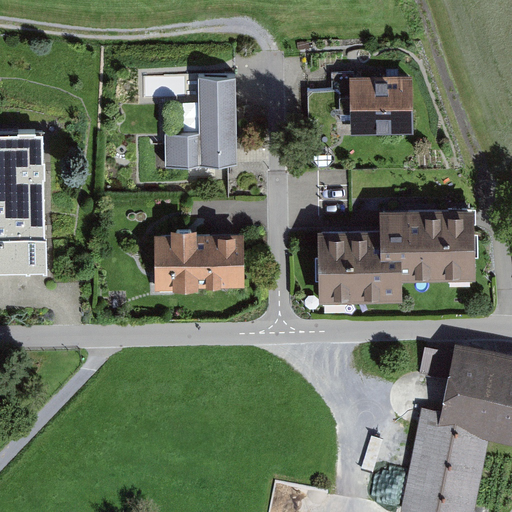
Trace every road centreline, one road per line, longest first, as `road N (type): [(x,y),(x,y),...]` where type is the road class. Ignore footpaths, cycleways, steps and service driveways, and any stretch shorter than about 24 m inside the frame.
road 1 (residential): [(511,328),(0,339)]
road 2 (track): [(274,60),(260,35),(242,26),(118,34),(0,22)]
road 3 (track): [(106,335),(105,348),(0,460)]
